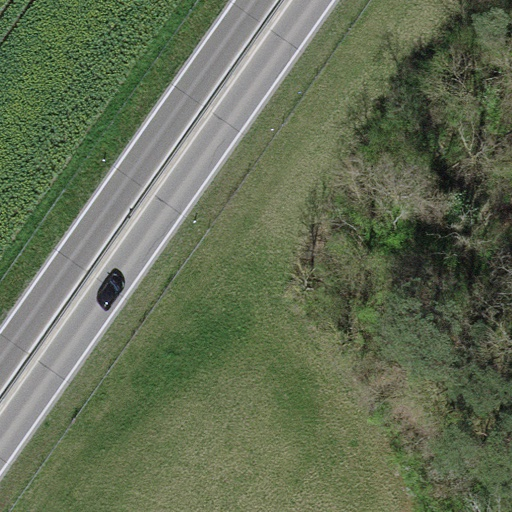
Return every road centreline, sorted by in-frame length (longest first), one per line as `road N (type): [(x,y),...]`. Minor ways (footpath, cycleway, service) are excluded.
road 1 (trunk): [(0,437),(308,0)]
road 2 (trunk): [(254,0),(0,360)]
